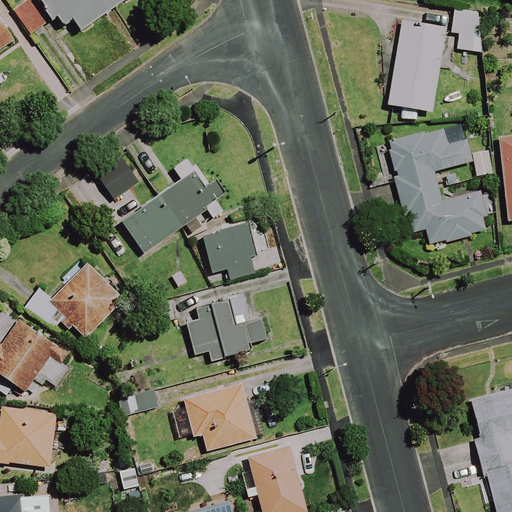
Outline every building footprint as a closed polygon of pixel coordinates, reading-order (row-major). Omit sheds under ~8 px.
[(47,28),(27,0),(22,0),(9,10),(30,40),(47,28)] [(41,0),(59,27),(100,0),(41,0)] [(478,40),(482,14),(454,10),(450,37),(457,38),(454,55),(470,58),(473,39),(478,40)] [(444,30),(399,24),(388,109),(400,110),(398,121),(415,123),(416,113),(433,115),(444,30)] [(0,51),(12,44),(0,25),(0,51)] [(445,148),(442,133),(387,144),(401,218),(407,217),(410,234),(424,232),(427,247),(484,236),(484,219),(479,193),(438,201),(433,173),(468,167),(464,145),(445,148)] [(511,138),(497,141),(506,224),(511,223),(511,138)] [(139,184),(121,159),(95,177),(113,202),(139,184)] [(206,213),(212,222),(223,215),(216,206),(223,201),(213,185),(203,192),(193,176),(122,225),(143,256),(206,213)] [(258,274),(246,229),(202,240),(211,276),(226,272),(228,282),(258,274)] [(123,301),(86,266),(50,303),(38,292),(24,308),(51,333),(63,320),(85,341),(123,301)] [(176,322),(171,303),(151,308),(156,327),(176,322)] [(234,329),(227,304),(183,316),(194,357),(207,353),(210,363),(268,347),(261,322),(234,329)] [(0,393),(2,396),(11,384),(23,394),(33,381),(43,388),(66,357),(12,317),(0,333),(0,393)] [(246,406),(241,386),(183,401),(186,409),(171,413),(178,440),(199,434),(204,453),(264,437),(255,403),(246,406)] [(511,511),(511,391),(468,404),(478,439),(473,441),(493,511),(511,511)] [(156,413),(155,395),(132,397),(134,415),(156,413)] [(55,414),(0,410),(0,465),(51,468),(55,414)] [(249,469),(240,471),(248,500),(257,498),(260,511),(305,511),(289,449),(247,460),(249,469)] [(138,489),(134,469),(118,473),(122,492),(138,489)] [(57,511),(55,493),(0,499),(0,511),(57,511)] [(245,511),(243,511),(230,511),(228,503),(194,511),(245,511)]
